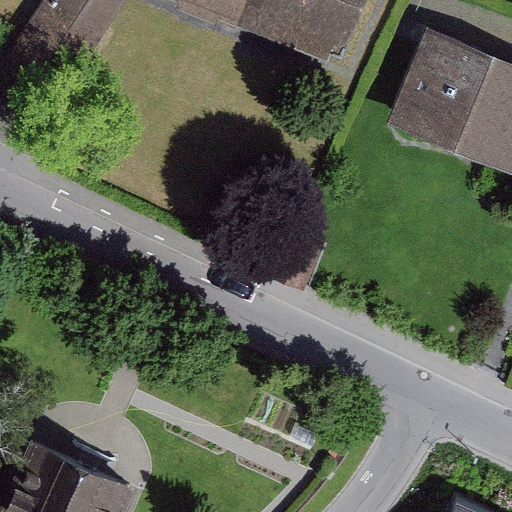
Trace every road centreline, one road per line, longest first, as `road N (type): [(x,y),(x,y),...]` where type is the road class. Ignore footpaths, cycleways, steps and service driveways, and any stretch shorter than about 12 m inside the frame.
road 1 (residential): [(426,395),(0,199)]
road 2 (residential): [(354,511),(382,480),(426,395)]
